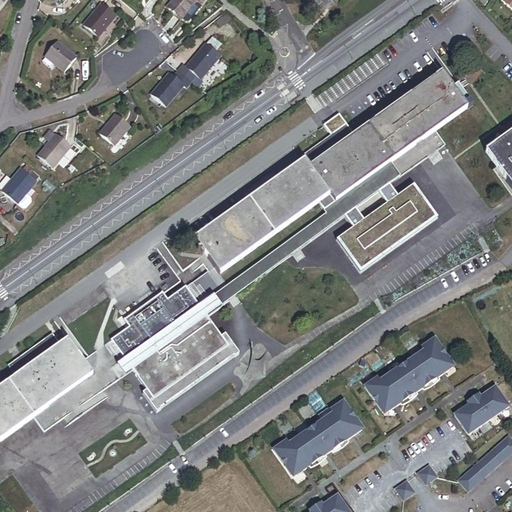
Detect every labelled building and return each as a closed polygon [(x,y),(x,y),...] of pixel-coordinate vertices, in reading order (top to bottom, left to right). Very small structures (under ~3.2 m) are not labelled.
[(200,10),(199,6),(205,1),(204,0),(174,0),(167,9),(180,20),(181,19),(185,23),(188,23),(200,10)] [(511,0),(502,0),(511,8),(511,0)] [(101,6),(83,27),(98,39),(116,18),(101,6)] [(213,40),(206,47),(215,55),(221,47),(213,40)] [(57,44),(46,58),(63,73),(75,59),(57,44)] [(195,87),(220,59),(215,55),(206,47),(187,70),(184,68),(180,74),(191,84),(195,87)] [(323,109),(386,64),(379,54),(316,99),(323,109)] [(166,108),(184,87),(186,89),(191,84),(180,74),(175,80),(169,75),(152,96),(166,108)] [(204,257),(219,277),(317,206),(329,197),(334,204),(389,165),(467,109),(442,74),(353,137),(338,116),(323,127),(330,137),(301,157),(303,161),(192,240),(199,249),(197,251),(202,258),(204,257)] [(100,135),(115,148),(130,130),(115,118),(100,135)] [(511,133),(485,152),(511,189),(511,133)] [(56,137),(38,158),(53,170),(70,150),(56,137)] [(389,187),(400,179),(389,165),(334,204),(335,205),(323,214),(325,218),(215,297),(223,307),(345,219),(355,211),(378,194),(389,187)] [(38,178),(26,168),(22,172),(35,182),(38,178)] [(22,172),(21,170),(12,180),(13,181),(4,193),(18,205),(23,209),(26,208),(32,202),(31,199),(27,195),(36,183),(35,182),(22,172)] [(361,272),(435,219),(412,187),(397,198),(389,187),(378,194),(387,205),(364,222),(355,211),(345,219),(353,230),(338,241),(361,272)] [(335,205),(334,204),(329,197),(317,206),(323,214),(335,205)] [(152,398),(226,346),(235,360),(240,356),(226,337),(222,340),(208,320),(224,309),(223,307),(215,297),(200,308),(186,289),(168,302),(163,294),(125,321),(130,329),(112,342),(125,361),(118,366),(126,378),(133,372),(147,393),(143,395),(157,415),(162,412),(152,398)] [(16,378),(0,388),(0,443),(93,377),(68,340),(60,346),(52,335),(8,367),(16,378)] [(378,382),(365,391),(382,418),(385,416),(393,411),(394,413),(400,409),(417,398),(423,394),(439,383),(445,379),(444,377),(452,371),(454,370),(436,343),(423,353),(425,356),(381,386),(378,382)] [(162,412),(235,360),(226,346),(152,398),(162,412)] [(445,379),(446,380),(454,374),(452,371),(444,377),(445,379)] [(423,394),(424,396),(433,392),(441,385),(439,383),(423,394)] [(455,419),(468,439),(510,412),(496,391),(492,394),(487,397),(482,401),(469,409),(464,413),(459,416),(455,419)] [(400,409),(402,411),(411,407),(418,400),(417,398),(400,409)] [(480,398),(467,406),(469,409),(482,401),(480,398)] [(361,432),(344,405),(330,414),(333,418),(288,448),(286,444),(272,453),(290,479),(292,478),(300,473),(302,475),(307,471),(324,460),(330,456),(347,445),(353,441),(351,439),(359,433),(361,432)] [(385,416),(386,419),(395,414),(394,413),(393,411),(385,416)] [(353,441),(361,436),(359,433),(351,439),(353,441)] [(511,441),(511,440),(460,484),(469,494),(511,456),(511,441)] [(330,456),(331,458),(341,454),(348,447),(347,445),(330,456)] [(307,471),(309,473),(318,469),(326,462),(324,460),(307,471)] [(428,471),(422,476),(429,486),(435,482),(428,471)] [(292,478),(294,481),(302,476),(302,475),(300,473),(292,478)] [(422,476),(418,479),(425,489),(429,486),(422,476)] [(406,487),(395,494),(402,504),(413,497),(406,487)] [(345,511),(337,498),(333,501),(327,505),(322,508),(316,511),(345,511)]
